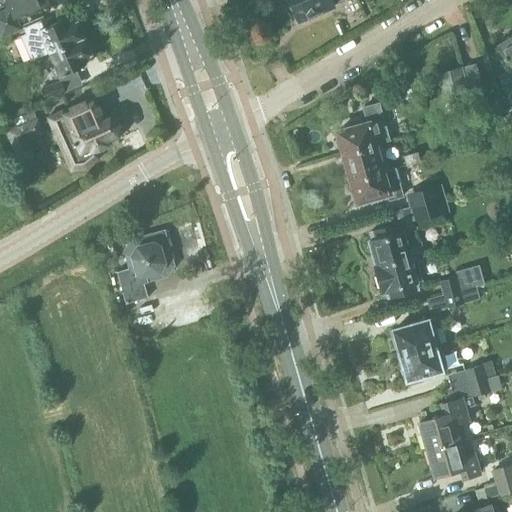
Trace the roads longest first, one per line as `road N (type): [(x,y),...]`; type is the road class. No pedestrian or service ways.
road 1 (secondary): [(335,511),(220,130)]
road 2 (unclassified): [(220,130),(442,0)]
road 3 (unclassified): [(0,256),(220,130)]
road 4 (secondary): [(220,130),(172,0)]
